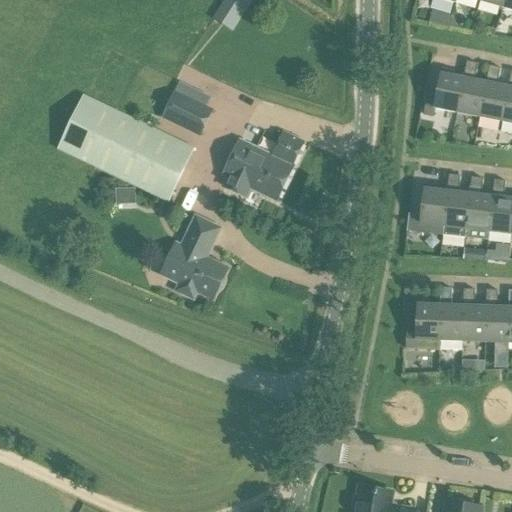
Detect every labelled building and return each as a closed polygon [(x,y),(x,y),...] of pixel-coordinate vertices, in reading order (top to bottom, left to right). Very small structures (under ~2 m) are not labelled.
[(225,0),(219,10),(237,21),(250,0),(225,0)] [(481,0),(480,5),(502,11),(504,0),(481,0)] [(511,0),(504,0),(502,11),(511,14),(511,0)] [(442,16),(439,28),(449,31),(452,19),(442,16)] [(478,68),(467,65),(464,82),(457,117),(480,121),(487,87),(486,86),(475,84),(478,68)] [(500,72),(489,70),(486,86),(487,87),(480,121),(502,126),(509,91),(508,91),(497,89),(500,72)] [(464,82),(452,80),(453,75),(442,72),(436,104),(427,102),(424,119),(433,121),(435,112),(457,117),(464,82)] [(511,74),(508,91),(509,91),(502,126),(511,127),(511,74)] [(175,92),(163,117),(199,135),(211,109),(204,106),(175,92)] [(85,95),(59,149),(94,166),(96,167),(169,201),(194,147),(86,96),(85,95)] [(303,142),(283,132),(282,133),(279,131),(273,142),(277,144),(271,156),(240,141),(223,176),(227,178),(223,186),(246,197),(250,189),(275,201),(303,142)] [(461,180),(449,179),(447,195),(448,196),(443,236),(466,239),(471,198),(470,198),(459,197),(461,180)] [(471,198),(466,239),(489,241),(489,236),(494,201),(493,201),(481,199),(483,182),(472,181),(470,198),(471,198)] [(506,185),(495,184),(493,201),(494,201),(489,236),(511,238),(511,202),(504,202),(506,185)] [(437,189),(425,187),(422,220),(409,218),(407,235),(443,239),(443,236),(448,196),(447,195),(436,194),(437,189)] [(182,251),(177,248),(162,280),(181,288),(179,292),(181,297),(191,302),(196,300),(197,296),(213,304),(216,297),(220,295),(223,292),(224,288),(225,284),(225,280),(228,273),(205,262),(209,254),(211,255),(221,233),(196,221),(182,251)] [(465,248),(463,259),(486,260),(487,251),(465,248)] [(453,293),(441,292),(441,309),(442,309),(441,345),(463,346),(465,310),(464,310),(452,310),(453,293)] [(476,293),(464,293),(464,310),(465,310),(463,346),(486,346),(487,311),(475,310),(476,293)] [(487,311),(486,346),(509,347),(510,311),(509,311),(498,311),(498,294),(487,294),(487,311)] [(407,353),(440,354),(441,345),(442,309),(441,309),(429,309),(430,304),(418,303),(418,310),(409,310),(407,353)] [(474,362),(463,362),(463,371),(474,370),(474,362)] [(396,511),(395,511),(396,509),(393,505),(390,505),(391,498),(361,493),(360,497),(358,501),(357,507),(358,511),(396,511)]
